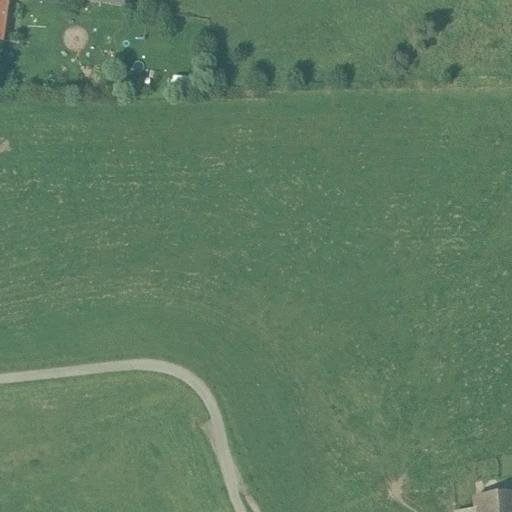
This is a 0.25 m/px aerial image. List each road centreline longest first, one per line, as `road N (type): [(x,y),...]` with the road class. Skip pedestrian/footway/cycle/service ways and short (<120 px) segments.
road 1 (unclassified): [(0,382),(143,365),(193,384),(207,402),(237,511)]
road 2 (track): [(27,460),(135,409),(178,408),(198,421),(255,511)]
